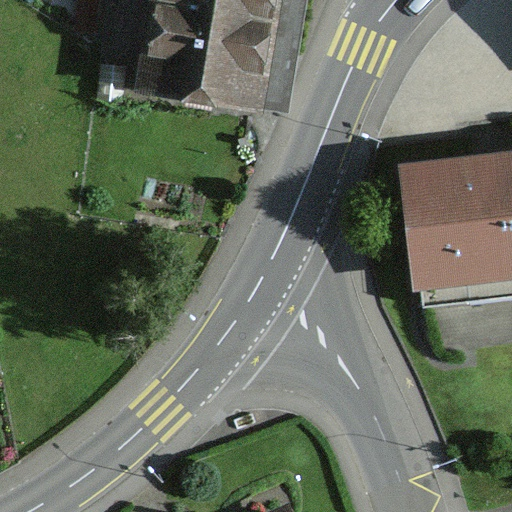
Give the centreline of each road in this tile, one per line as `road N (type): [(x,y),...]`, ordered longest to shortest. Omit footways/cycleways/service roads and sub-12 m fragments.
road 1 (tertiary): [(261,282),(161,410),(111,456),(26,511)]
road 2 (tertiary): [(396,0),(362,45),(261,282)]
road 3 (tertiary): [(410,511),(344,364),(261,282)]
